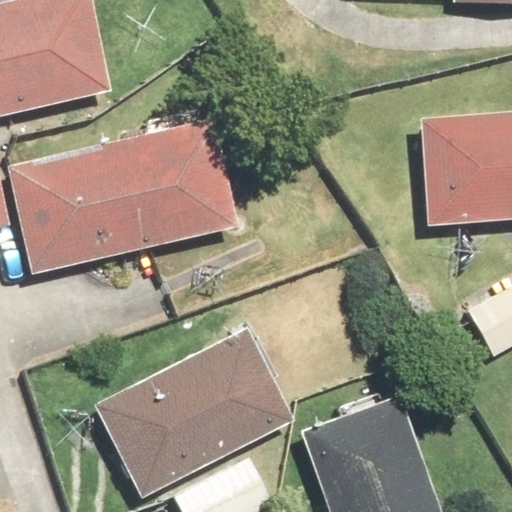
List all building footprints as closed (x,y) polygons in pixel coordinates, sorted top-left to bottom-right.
[(92,0),(4,0),(0,1),(0,115),(114,88),(92,0)] [(511,108),(420,115),(428,222),(511,215),(511,108)] [(215,119),(8,165),(33,277),(240,231),(215,119)] [(511,345),(511,275),(457,315),(490,361),(511,345)] [(250,323),(94,403),(144,499),(300,418),(250,323)] [(443,511),(401,396),(303,431),(332,511),(443,511)] [(248,457),(163,498),(169,511),(260,511),(272,506),(248,457)]
